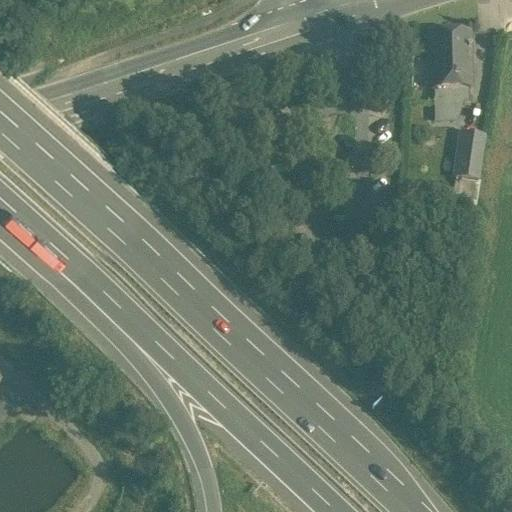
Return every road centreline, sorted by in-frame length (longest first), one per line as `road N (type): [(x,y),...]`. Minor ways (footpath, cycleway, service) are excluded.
road 1 (motorway): [(402,511),(0,111)]
road 2 (motorway): [(71,271),(323,511)]
road 3 (secondary): [(0,121),(320,22)]
road 4 (motorway): [(71,271),(195,449),(213,511)]
